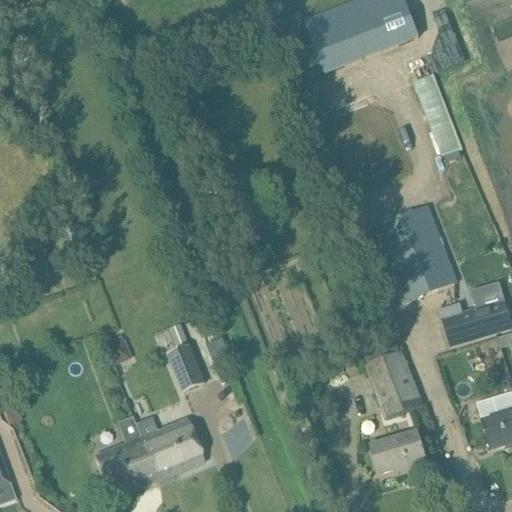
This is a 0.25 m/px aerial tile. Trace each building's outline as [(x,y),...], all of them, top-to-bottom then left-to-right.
[(419,39),(403,0),(357,0),(304,21),(315,48),(326,76),(419,39)] [(315,48),(296,55),(308,83),(326,76),(315,48)] [(434,78),(413,86),(443,161),(446,160),(448,165),(461,160),(459,154),(463,153),(434,78)] [(427,209),(374,230),(404,306),(457,285),(427,209)] [(442,323),(450,350),(511,331),(504,304),(442,323)] [(174,355),(168,357),(183,394),(204,386),(189,349),(185,339),(180,326),(169,331),(178,353),(174,355)] [(113,368),(131,360),(123,342),(105,350),(113,368)] [(422,408),(401,356),(365,369),(385,421),(422,408)] [(228,367),(217,372),(223,387),(234,382),(228,367)] [(511,393),(475,405),(490,453),(504,449),(506,452),(511,450),(511,393)] [(135,426),(141,441),(158,483),(204,465),(187,423),(157,435),(151,420),(135,426)] [(416,435),(371,449),(379,477),(408,468),(409,474),(427,469),(416,435)] [(158,483),(141,441),(94,460),(111,502),(158,483)] [(0,455),(0,489),(10,486),(11,485),(0,455)]
